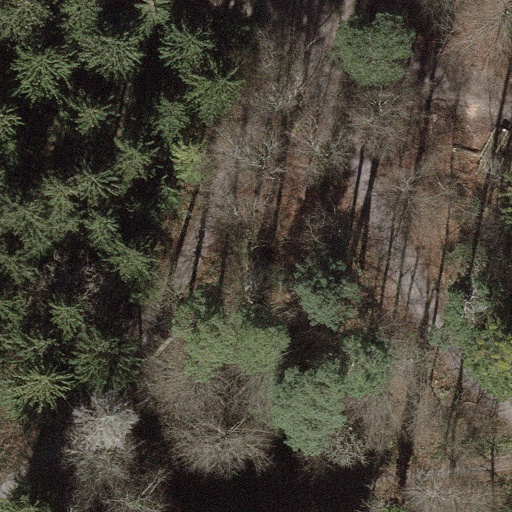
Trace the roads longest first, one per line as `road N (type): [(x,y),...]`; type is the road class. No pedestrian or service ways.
road 1 (track): [(0,492),(149,332),(310,17)]
road 2 (track): [(310,17),(426,311),(511,404)]
road 3 (track): [(206,511),(314,485),(511,463)]
road 4 (track): [(228,0),(310,17),(511,94)]
